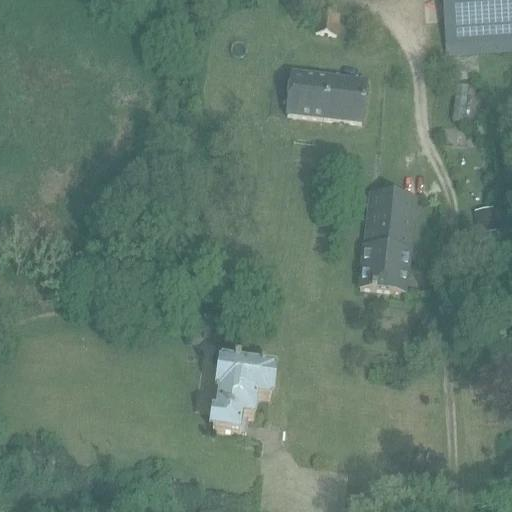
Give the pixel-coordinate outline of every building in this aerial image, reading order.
[(511,0),(442,0),(446,50),(511,45),(511,0)] [(319,15),(317,36),(337,38),(339,17),(319,15)] [(367,85),(313,79),(293,77),(288,120),(362,128),(367,85)] [(405,298),(407,278),(415,203),(371,198),(363,270),(362,270),(360,293),(405,298)] [(497,237),(495,228),(494,222),(476,225),(477,232),(479,240),(497,237)] [(257,402),(270,404),(274,373),(222,366),(218,396),(220,397),(217,417),(215,416),(213,435),(240,438),(242,422),(254,424),(257,402)] [(511,478),(499,491),(506,498),(511,491),(511,478)]
